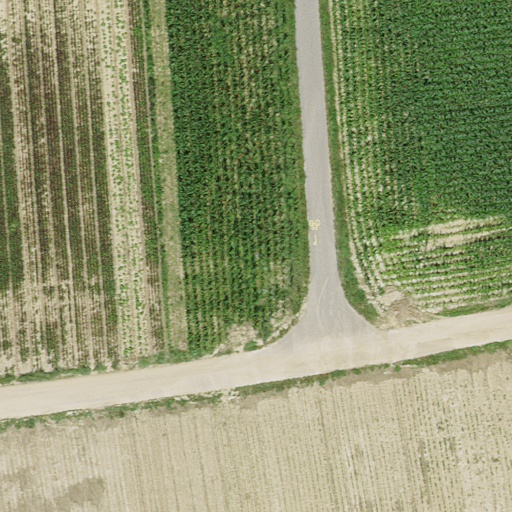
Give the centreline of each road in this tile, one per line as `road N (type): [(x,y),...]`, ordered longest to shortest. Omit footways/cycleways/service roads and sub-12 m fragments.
road 1 (track): [(511,323),(327,360),(0,404)]
road 2 (track): [(304,0),(327,360)]
